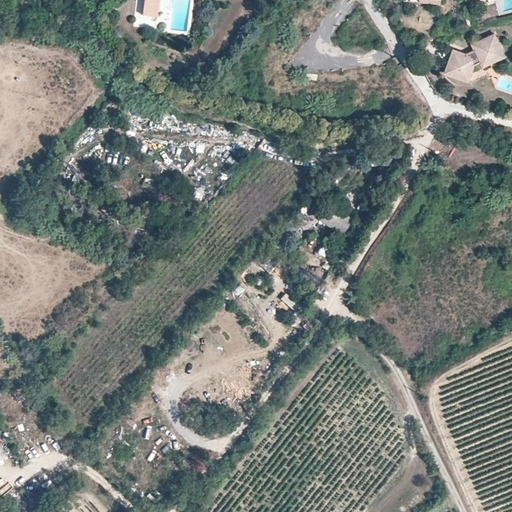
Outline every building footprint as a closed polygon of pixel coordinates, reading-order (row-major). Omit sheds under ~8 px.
[(144,0),(143,7),(159,9),(160,0),(144,0)] [(159,9),(143,7),(143,15),(158,17),(159,9)] [(473,45),(475,50),(476,53),(471,55),(466,53),(454,49),(445,73),(468,81),(474,64),(480,62),(483,67),(506,56),(496,34),(473,45)] [(350,167),(344,163),(327,185),(333,190),(350,167)] [(369,192),(364,198),(369,202),(374,195),(369,192)] [(332,205),(321,219),(346,238),(356,223),(332,205)] [(318,254),(324,258),(330,249),(324,244),(318,254)] [(280,304),(294,311),(299,303),(284,295),(280,304)] [(256,316),(253,319),(262,330),(266,326),(256,316)]
